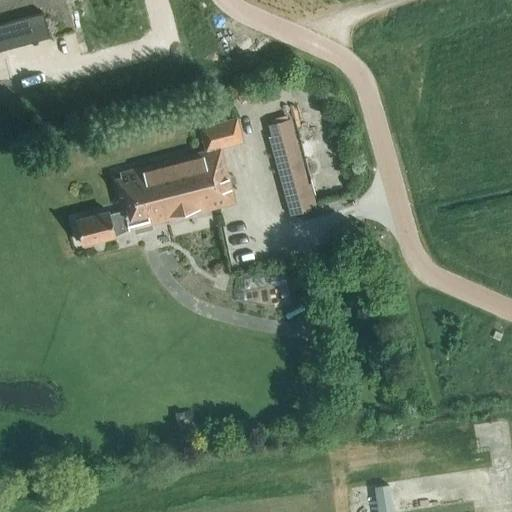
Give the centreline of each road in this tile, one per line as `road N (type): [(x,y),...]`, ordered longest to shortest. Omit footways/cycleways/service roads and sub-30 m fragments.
road 1 (unclassified): [(288,26),(359,77),(415,273),(511,314)]
road 2 (unknown): [(398,210),(275,239),(245,231),(232,210),(232,160)]
